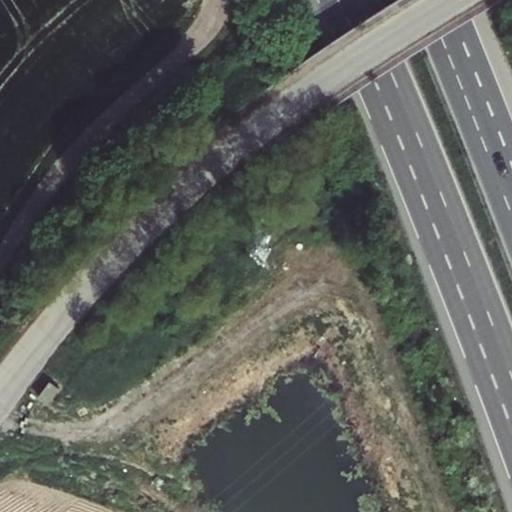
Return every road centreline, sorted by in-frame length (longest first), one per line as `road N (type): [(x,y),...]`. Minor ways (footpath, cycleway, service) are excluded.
road 1 (track): [(451,0),(239,130),(0,391)]
road 2 (motorway): [(348,0),(511,400)]
road 3 (track): [(0,268),(108,128),(196,44),(221,0)]
road 4 (motorway): [(511,182),(437,0)]
